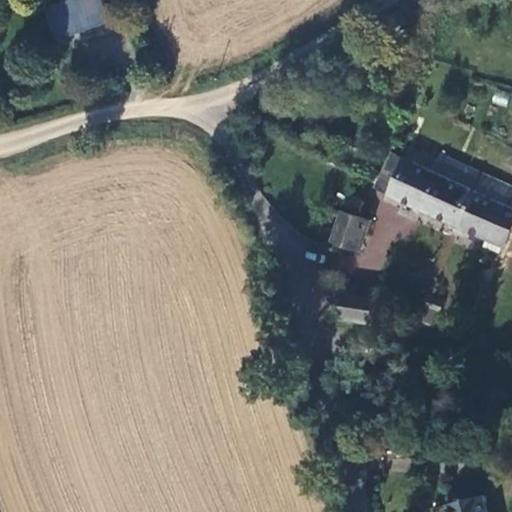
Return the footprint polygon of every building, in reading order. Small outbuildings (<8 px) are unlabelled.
[(100,0),(62,0),(45,5),(55,38),(107,23),(100,0)] [(434,184),(421,214),(462,231),(484,182),(486,175),(449,159),(439,155),(430,176),(434,184)] [(392,202),(404,164),(390,159),(373,196),(392,202)] [(404,164),(392,202),(421,214),(434,184),(430,176),(404,164)] [(511,241),(511,186),(486,175),(484,182),(462,231),(509,250),(511,241)] [(354,197),(350,198),(348,200),(344,212),(359,217),(364,203),(363,201),(361,198),(357,197),(354,197)] [(361,251),(370,221),(359,217),(344,212),(334,243),(361,251)] [(344,295),(341,318),(374,323),(378,300),(344,295)] [(428,300),(422,317),(437,322),(442,305),(428,300)] [(488,511),(484,493),(451,500),(454,511),(488,511)]
